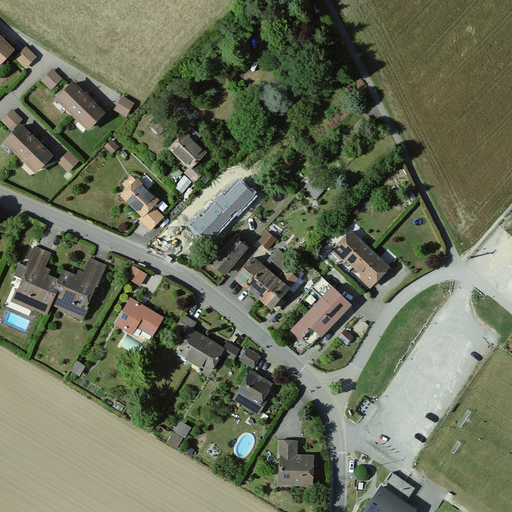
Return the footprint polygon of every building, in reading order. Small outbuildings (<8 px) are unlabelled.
[(0,64),(16,47),(0,33),(0,64)] [(37,56),(27,46),(15,58),(26,68),(37,56)] [(53,68),(41,81),(52,91),(64,78),(53,68)] [(73,115),(89,98),(71,82),(55,100),(73,115)] [(123,96),(114,110),(127,118),(136,103),(123,96)] [(89,98),(73,115),(90,131),(106,113),(89,98)] [(19,159),(37,139),(20,124),(24,119),(12,109),(1,122),(11,131),(1,143),(19,159)] [(170,124),(160,115),(150,126),(159,135),(170,124)] [(207,153),(185,131),(168,149),(188,168),(184,173),(194,182),(206,170),(198,163),(207,153)] [(37,139),(19,159),(37,175),(55,155),(37,139)] [(113,140),(104,149),(113,156),(121,147),(113,140)] [(70,150),(57,163),(69,175),(82,162),(70,150)] [(160,200),(137,179),(136,180),(131,176),(122,185),(127,189),(120,197),(143,218),(140,221),(150,231),(164,216),(154,207),(160,200)] [(253,197),(234,179),(205,209),(223,227),(253,197)] [(209,229),(197,218),(186,229),(198,241),(209,229)] [(277,240),(268,231),(258,242),(268,251),(277,240)] [(345,259),(354,268),(372,249),(352,231),(332,252),(342,262),(345,259)] [(249,248),(234,235),(210,264),(224,277),(249,248)] [(48,315),(52,305),(59,289),(56,288),(59,279),(49,275),(52,270),(46,267),(52,253),(35,246),(27,266),(19,262),(13,275),(21,278),(11,301),(33,311),(35,309),(48,315)] [(392,269),(372,249),(354,268),(363,277),(361,279),(371,290),(392,269)] [(277,250),(264,266),(245,288),(260,301),(293,263),(277,250)] [(234,279),(245,288),(264,266),(253,257),(234,279)] [(107,265),(90,258),(85,272),(79,269),(77,275),(64,269),(59,279),(56,288),(59,289),(52,305),(62,309),(61,311),(83,321),(107,265)] [(305,273),(293,263),(260,301),(272,311),(274,310),(277,313),(288,301),(284,298),(305,273)] [(148,274),(134,265),(126,277),(141,286),(148,274)] [(322,293),(331,283),(324,276),(314,286),(322,293)] [(333,287),(292,332),(301,341),(312,330),(322,339),(353,306),(333,287)] [(165,318),(131,297),(115,324),(133,335),(138,327),(153,337),(165,318)] [(177,352),(195,363),(209,338),(194,329),(198,323),(185,315),(177,328),(187,334),(177,352)] [(225,347),(209,338),(195,363),(213,373),(223,356),(233,362),(241,350),(228,342),(225,347)] [(248,349),(241,361),(255,368),(261,356),(248,349)] [(270,399),(268,397),(275,385),(251,370),(237,394),(248,401),(245,406),(260,416),(270,399)] [(193,427),(184,422),(177,434),(174,433),(168,443),(177,449),(184,438),(186,439),(193,427)] [(316,487),(316,455),(299,455),(299,441),(281,441),(280,486),(316,487)] [(384,484),(382,483),(361,511),(414,511),(418,507),(407,500),(415,487),(393,472),(384,484)]
